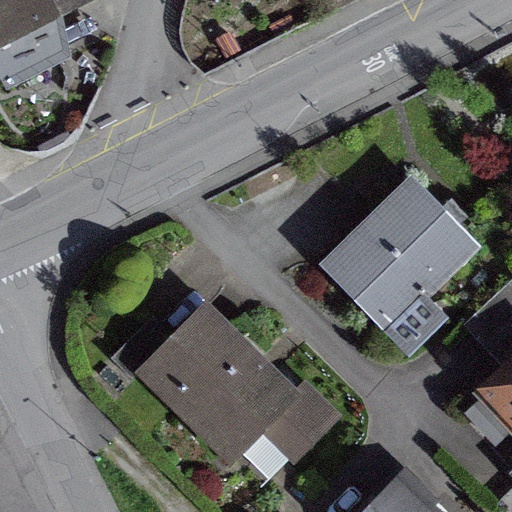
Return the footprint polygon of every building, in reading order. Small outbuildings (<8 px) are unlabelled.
[(0,0),(0,42),(83,0),(0,0)] [(0,56),(0,77),(5,87),(58,60),(44,33),(0,56)] [(360,231),(366,237),(328,274),(406,354),(440,320),(420,300),(473,248),(409,182),(360,231)] [(291,458),(331,417),(301,387),(291,398),(200,309),(171,339),(149,318),(108,360),(129,381),(138,372),(173,406),(181,397),(238,454),(262,430),(291,458)] [(511,368),(483,395),(497,410),(477,428),(492,445),(511,426),(511,368)] [(409,497),(396,485),(371,511),(424,511),(423,511),(421,511),(406,511),(400,506),(409,497)]
